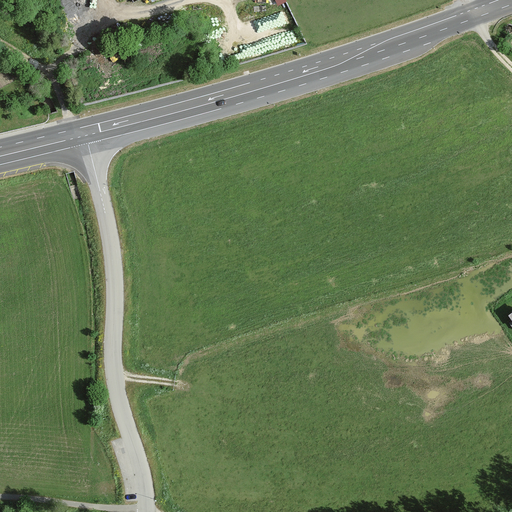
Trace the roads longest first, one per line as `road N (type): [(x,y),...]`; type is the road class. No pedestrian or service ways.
road 1 (primary): [(511,0),(285,77),(85,132)]
road 2 (unclassified): [(146,511),(145,480),(115,380),(114,261),(85,132)]
road 3 (track): [(0,495),(139,511)]
